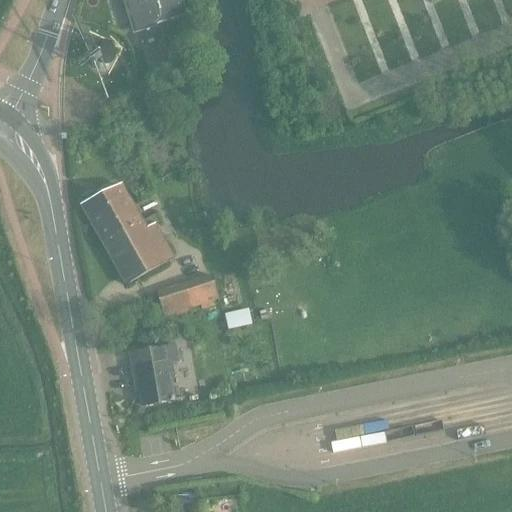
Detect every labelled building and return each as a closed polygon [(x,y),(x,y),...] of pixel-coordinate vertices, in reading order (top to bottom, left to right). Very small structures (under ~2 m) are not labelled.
[(123,0),(133,30),(186,15),(181,0),(123,0)] [(117,62),(118,59),(118,57),(117,54),(117,52),(116,51),(116,50),(115,49),(114,48),(112,46),(110,45),(108,44),(105,43),(103,43),(100,43),(98,44),(95,45),(94,46),(93,47),(92,49),(90,51),(89,53),(89,56),(89,57),(89,59),(89,62),(90,63),(91,65),(92,67),(94,69),(96,71),(99,72),(101,72),(104,72),(105,72),(108,72),(110,71),(112,69),(114,68),(115,67),(116,64),(117,63),(117,62)] [(125,286),(173,259),(154,225),(158,223),(153,216),(141,223),(121,187),(81,208),(125,286)] [(219,301),(211,276),(158,292),(165,317),(219,301)] [(252,325),(248,310),(225,315),(228,330),(252,325)] [(138,383),(142,407),(174,401),(167,363),(178,362),(175,347),(130,355),(135,384),(138,383)]
